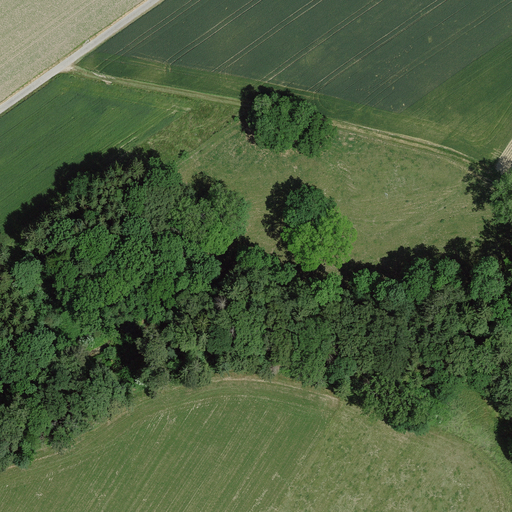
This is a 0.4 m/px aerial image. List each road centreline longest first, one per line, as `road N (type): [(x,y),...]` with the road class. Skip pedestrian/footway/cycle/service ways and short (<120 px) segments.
road 1 (track): [(62,67),(456,155),(511,183)]
road 2 (track): [(0,111),(156,0)]
